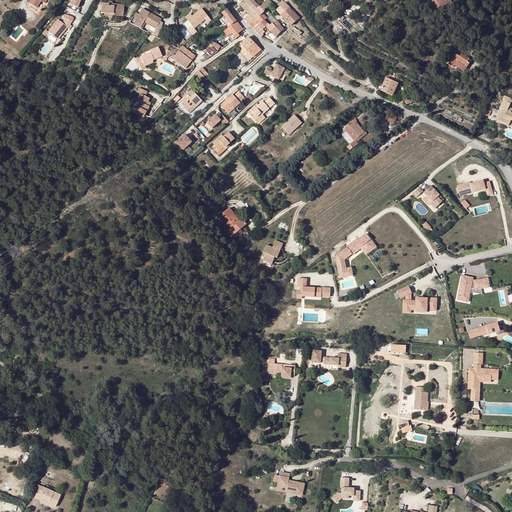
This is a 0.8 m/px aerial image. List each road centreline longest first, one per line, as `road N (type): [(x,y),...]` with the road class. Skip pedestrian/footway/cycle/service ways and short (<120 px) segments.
road 1 (residential): [(348,460),(377,460),(446,484),(511,465)]
road 2 (tertiary): [(376,98),(487,152),(511,183)]
road 3 (residential): [(287,0),(358,68),(376,98)]
